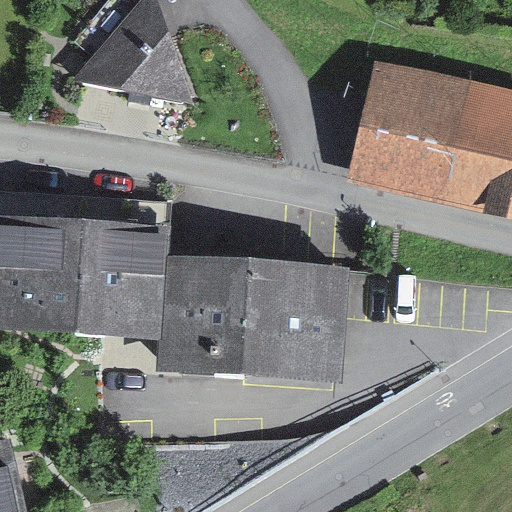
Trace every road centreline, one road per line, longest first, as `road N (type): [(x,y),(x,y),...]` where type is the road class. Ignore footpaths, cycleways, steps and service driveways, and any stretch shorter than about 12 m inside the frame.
road 1 (residential): [(309,186),(0,138)]
road 2 (residential): [(511,372),(290,511)]
road 3 (residential): [(220,0),(278,75),(306,134),(309,186)]
road 4 (residential): [(511,235),(309,186)]
